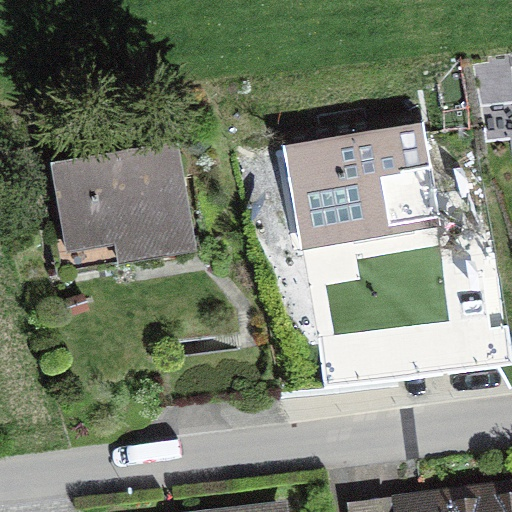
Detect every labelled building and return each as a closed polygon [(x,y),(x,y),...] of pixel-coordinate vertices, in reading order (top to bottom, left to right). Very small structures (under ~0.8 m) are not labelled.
[(420,113),(282,136),(299,233),(350,224),(352,236),(423,224),(418,197),(434,194),(420,113)] [(195,251),(175,137),(50,158),(66,253),(117,244),(116,239),(153,233),(157,257),(195,251)] [(274,343),(280,393),(281,398),(398,384),(394,347),(376,330),(274,343)] [(280,393),(274,343),(169,355),(155,374),(159,408),(280,393)] [(163,511),(157,482),(78,500),(80,511),(163,511)] [(511,511),(511,496),(488,500),(489,511),(511,511)] [(489,511),(488,500),(392,511),(489,511)]
